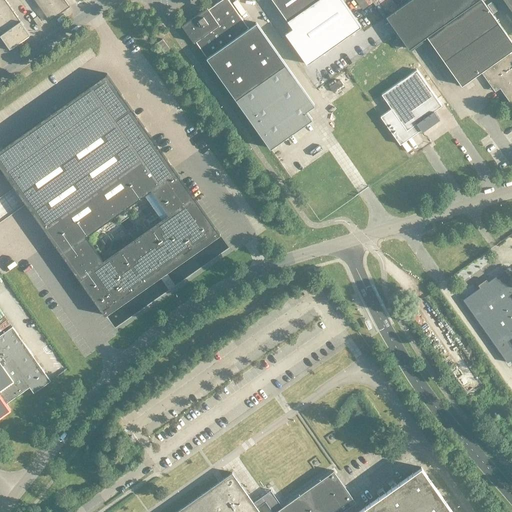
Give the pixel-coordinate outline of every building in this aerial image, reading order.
[(0,0),(0,34),(4,40),(10,48),(30,34),(24,25),(18,16),(18,15),(17,15),(15,12),(14,11),(8,2),(8,1),(8,2),(6,0),(0,0)] [(65,0),(35,0),(49,20),(70,6),(70,5),(69,5),(65,0)] [(220,0),(209,9),(207,7),(182,25),(194,42),(196,41),(207,57),(218,73),(270,148),(312,119),(306,110),(312,107),(315,105),(256,22),(249,28),(229,0),(220,0)] [(361,26),(343,0),(273,0),(293,27),(286,33),(307,64),(361,26)] [(511,41),(483,0),(407,0),(386,16),(409,48),(427,35),(462,85),(481,71),(493,88),(503,81),(508,88),(503,92),(510,102),(511,101),(511,51),(511,50),(511,49),(511,41)] [(170,48),(162,39),(157,42),(164,52),(170,48)] [(417,69),(381,94),(407,130),(417,123),(422,131),(430,126),(429,125),(432,123),(432,124),(440,119),(434,111),(442,105),(417,69)] [(216,229),(220,234),(107,73),(0,148),(0,165),(27,203),(105,315),(106,314),(102,309),(216,229)] [(511,279),(505,269),(488,281),(486,279),(485,279),(488,283),(483,287),(480,283),(478,284),(480,287),(463,299),(507,362),(511,358),(511,279)] [(51,380),(13,326),(0,334),(0,416),(10,409),(6,403),(30,386),(34,392),(51,380)] [(453,511),(421,466),(356,511),(340,511),(355,501),(334,470),(282,506),(271,489),(253,502),(232,472),(174,511),(453,511)]
